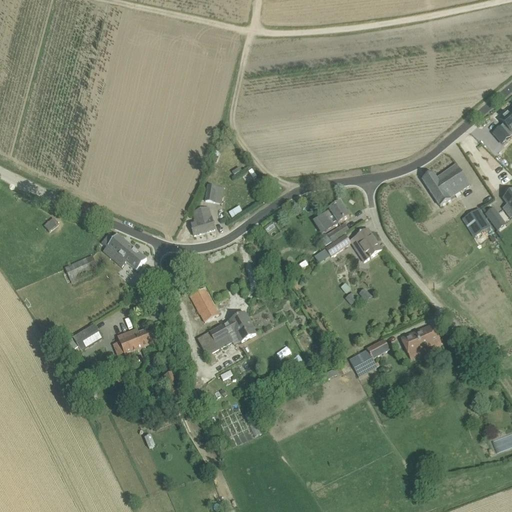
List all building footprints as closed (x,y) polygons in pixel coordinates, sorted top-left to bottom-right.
[(511,111),(500,121),(504,126),(494,135),(502,145),(510,139),(510,138),(511,136),(511,111)] [(423,181),(441,208),(451,201),(450,199),(470,187),(457,166),(437,180),(433,174),(423,181)] [(225,189),(208,186),(206,202),(222,205),(225,189)] [(508,206),(503,210),(511,219),(511,218),(511,193),(504,200),(508,206)] [(323,216),(326,221),(332,229),(349,218),(341,205),(330,212),(323,216)] [(239,207),(229,214),(233,220),(243,214),(239,207)] [(194,221),(190,223),(194,237),(215,231),(211,216),(208,209),(192,214),(194,221)] [(494,209),(485,216),(493,226),(502,219),(494,209)] [(479,210),(463,221),(474,238),(490,227),(479,210)] [(45,227),(50,233),(59,226),(54,220),(45,227)] [(345,225),(328,236),(333,244),(345,236),(351,232),(345,225)] [(351,243),(364,263),(382,252),(368,231),(351,243)] [(109,234),(101,244),(107,249),(104,253),(122,268),(127,263),(134,269),(137,272),(147,261),(118,237),(115,240),(109,234)] [(333,244),(325,249),(332,259),(352,246),(345,236),(333,244)] [(93,257),(65,269),(72,285),(79,282),(77,277),(98,268),(93,257)] [(286,283),(294,278),(291,273),(283,278),(286,283)] [(341,289),(346,295),(351,292),(346,285),(341,289)] [(191,297),(205,324),(219,316),(205,290),(191,297)] [(373,298),(365,290),(359,296),(367,303),(373,298)] [(353,295),(345,302),(351,308),(359,301),(353,295)] [(231,323),(198,341),(207,358),(233,343),(230,337),(237,334),(242,343),(256,336),(245,315),(231,323)] [(73,339),(81,353),(103,340),(94,326),(73,339)] [(402,341),(411,361),(442,346),(433,326),(402,341)] [(138,331),(133,333),(141,351),(157,345),(151,330),(139,335),(138,331)] [(141,351),(133,333),(118,339),(125,357),(141,351)] [(350,362),(359,379),(377,369),(373,361),(390,352),(385,341),(367,351),(368,352),(350,362)] [(425,357),(427,362),(438,358),(435,352),(425,357)] [(187,402),(175,375),(164,379),(176,407),(187,402)] [(132,385),(125,388),(132,405),(139,402),(132,385)] [(89,411),(95,409),(88,392),(82,394),(89,411)] [(212,403),(216,399),(211,394),(207,398),(212,403)]
